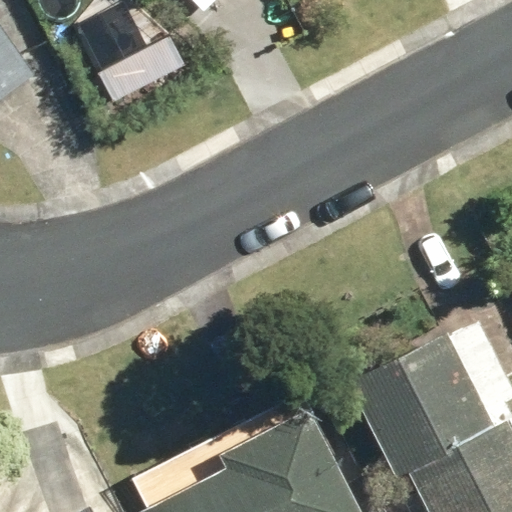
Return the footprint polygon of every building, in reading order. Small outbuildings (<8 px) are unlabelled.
[(133,7),(103,26),(146,94),(176,74),(133,7)] [(0,106),(35,84),(0,32),(0,106)] [(388,504),(391,511),(511,511),(511,410),(511,409),(511,354),(487,303),(457,317),(455,313),(351,366),(404,467),(413,463),(425,484),(388,504)] [(142,499),(148,511),(373,511),(315,396),(229,439),(236,453),(142,499)] [(103,511),(96,496),(63,511),(103,511)]
